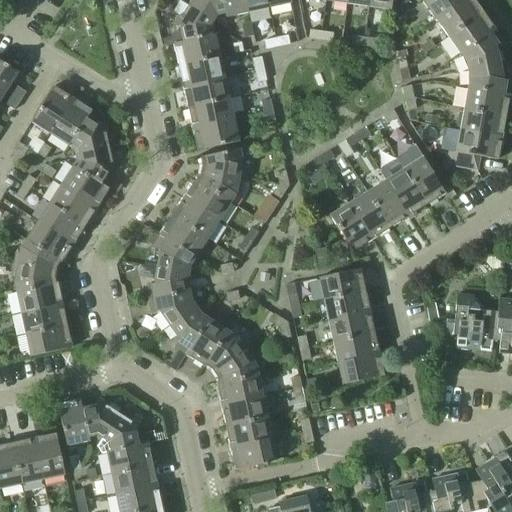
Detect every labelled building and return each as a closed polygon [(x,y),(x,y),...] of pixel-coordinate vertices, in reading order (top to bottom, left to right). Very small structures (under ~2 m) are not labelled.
[(216,16),(225,14),(226,14),(222,0),(191,0),(188,5),(213,22),(216,16)] [(226,18),(248,13),(244,0),(222,0),(226,14),(225,14),(226,18)] [(244,0),(248,13),(269,8),(266,0),(244,0)] [(266,0),(269,8),(291,4),(289,0),(266,0)] [(390,10),(391,0),(368,0),(368,7),(390,10)] [(399,0),(398,11),(407,12),(408,0),(399,0)] [(435,19),(462,0),(422,0),(422,1),(435,19)] [(447,37),(482,13),(473,0),(462,0),(435,19),(447,37)] [(209,27),(213,22),(188,5),(180,17),(178,16),(172,24),(179,28),(180,33),(171,35),(173,45),(211,37),(211,36),(209,27)] [(459,55),(495,30),(482,13),(447,37),(459,55)] [(244,38),(253,36),(250,24),(241,25),(244,38)] [(320,41),(321,32),(309,30),(307,39),(320,41)] [(466,71),(499,64),(495,46),(502,42),(495,30),(459,55),(465,63),(466,71)] [(321,32),(320,41),(332,42),(333,33),(321,32)] [(178,66),(220,57),(215,35),(211,36),(211,37),(173,45),(178,66)] [(277,47),(289,45),(287,36),(275,38),(277,47)] [(362,46),(364,37),(352,36),(350,45),(362,46)] [(364,37),(362,46),(374,48),(376,39),(364,37)] [(265,50),(277,47),(275,38),(263,41),(265,50)] [(234,54),(243,51),(241,43),(232,44),(234,54)] [(406,68),(407,68),(404,56),(395,58),(398,70),(406,68)] [(182,87),(224,78),(220,57),(178,66),(182,87)] [(254,71),(263,69),(260,57),(251,59),(254,71)] [(0,88),(5,92),(17,73),(0,61),(0,88)] [(466,88),(509,96),(511,82),(503,80),(499,64),(466,71),(468,79),(466,88)] [(400,82),(409,80),(407,68),(406,68),(398,70),(400,82)] [(263,69),(254,71),(257,83),(266,81),(263,69)] [(187,108),(229,99),(224,78),(182,87),(187,108)] [(11,95),(20,101),(26,92),(16,86),(11,95)] [(49,135),(72,99),(53,86),(30,122),(49,135)] [(413,98),(411,86),(401,88),(404,100),(413,98)] [(505,117),(509,96),(466,88),(462,109),(505,117)] [(14,110),(20,101),(11,95),(5,104),(14,110)] [(415,109),(413,98),(404,100),(406,111),(415,109)] [(70,143),(91,110),(72,99),(49,135),(68,147),(70,143)] [(191,129),(233,120),(229,99),(187,108),(191,129)] [(263,113),(272,111),(270,100),(261,101),(263,113)] [(501,138),(505,117),(462,109),(459,130),(501,138)] [(79,155),(108,148),(105,135),(108,134),(105,125),(97,126),(94,124),(100,117),(91,112),(92,111),(91,110),(70,143),(78,148),(79,155)] [(387,124),(397,118),(392,110),(381,116),(387,124)] [(266,125),(275,123),(272,111),(263,113),(266,125)] [(426,114),(425,121),(434,122),(436,115),(426,114)] [(196,151),(238,142),(233,120),(191,129),(196,151)] [(354,134),(359,141),(369,135),(365,127),(354,134)] [(497,160),(501,138),(459,130),(455,152),(448,151),(445,165),(477,171),(480,157),(497,160)] [(349,148),(359,141),(354,134),(344,140),(349,148)] [(23,156),(28,149),(17,142),(13,150),(23,156)] [(43,144),(36,154),(44,159),(51,149),(43,144)] [(426,205),(444,193),(414,145),(407,150),(408,152),(396,159),(403,169),(426,205)] [(75,169),(108,189),(113,180),(106,176),(108,172),(116,171),(114,161),(111,162),(108,148),(79,155),(80,161),(76,167),(75,169)] [(200,170),(242,178),(243,172),(240,172),(242,159),(240,149),(199,157),(201,165),(200,170)] [(318,156),(323,164),(333,158),(328,150),(318,156)] [(313,171),(323,164),(318,156),(308,163),(313,171)] [(407,217),(426,205),(403,169),(396,159),(378,170),(385,181),(384,181),(407,217)] [(45,165),(40,173),(51,179),(56,172),(45,165)] [(96,208),(108,189),(75,169),(76,167),(75,167),(73,166),(60,185),(96,208)] [(239,195),(242,178),(200,170),(199,175),(196,180),(195,180),(194,181),(195,180),(196,181),(230,203),(236,194),(239,195)] [(278,184),(288,186),(285,171),(276,173),(278,184)] [(29,191),(35,180),(28,175),(21,186),(29,191)] [(218,221),(230,203),(196,181),(195,180),(194,181),(182,199),(218,221)] [(389,228),(407,217),(384,181),(366,193),(389,228)] [(280,199),(288,186),(278,184),(272,194),(280,199)] [(84,226),(96,208),(60,185),(48,203),(84,226)] [(22,200),(29,191),(21,186),(15,196),(22,200)] [(371,240),(389,228),(366,193),(348,204),(371,240)] [(207,239),(218,221),(182,199),(171,217),(207,239)] [(73,244),(84,226),(48,203),(37,221),(73,244)] [(352,252),(371,240),(348,204),(329,216),(352,252)] [(4,212),(0,218),(0,223),(6,227),(12,217),(4,212)] [(195,258),(207,239),(171,217),(159,235),(195,258)] [(61,263),(73,244),(37,221),(25,240),(60,262),(59,262),(61,263)] [(244,238),(252,243),(258,232),(251,228),(244,238)] [(190,266),(195,258),(159,235),(151,248),(158,252),(155,268),(188,273),(190,266)] [(245,253),(252,243),(244,238),(237,248),(245,253)] [(59,262),(60,262),(25,240),(19,250),(18,253),(15,252),(12,265),(55,273),(56,267),(59,262)] [(221,275),(233,272),(231,263),(219,266),(221,275)] [(54,277),(55,273),(12,265),(10,277),(13,278),(13,281),(15,293),(55,284),(55,283),(57,283),(57,284),(57,283),(55,283),(54,277)] [(187,282),(188,273),(155,268),(153,284),(144,286),(147,300),(189,291),(187,282)] [(323,300),(365,291),(360,269),(318,278),(323,300)] [(62,305),(57,284),(57,283),(55,283),(55,284),(15,293),(20,314),(62,305)] [(168,327),(196,307),(191,301),(189,291),(147,300),(150,315),(159,313),(168,327)] [(237,291),(225,293),(227,302),(239,300),(237,291)] [(327,321),(370,312),(365,291),(323,300),(327,321)] [(289,307),(298,305),(296,293),(286,295),(289,307)] [(497,313),(483,311),(483,308),(476,299),(473,298),(473,296),(455,294),(451,335),(456,336),(455,349),(467,350),(467,347),(478,348),(478,351),(490,353),(491,341),(495,341),(497,313)] [(511,300),(498,299),(497,313),(495,341),(499,341),(498,353),(510,355),(510,352),(511,351),(511,300)] [(429,320),(437,319),(434,304),(426,306),(429,320)] [(25,335),(67,326),(62,305),(20,314),(25,335)] [(289,307),(292,319),(301,317),(298,305),(289,307)] [(186,355),(209,319),(201,314),(196,307),(168,327),(177,340),(173,347),(186,355)] [(332,342),(374,333),(370,312),(327,321),(332,342)] [(278,328),(287,322),(273,314),(269,321),(278,328)] [(205,366),(226,330),(209,319),(186,355),(204,368),(205,366)] [(281,340),(290,338),(287,322),(278,328),(281,340)] [(30,357),(72,348),(67,326),(25,335),(30,357)] [(213,374),(248,349),(242,339),(239,341),(236,337),(226,330),(205,366),(210,369),(213,374)] [(336,363),(379,354),(374,333),(332,342),(336,363)] [(298,350),(307,348),(305,336),(296,338),(298,350)] [(307,348),(298,350),(301,361),(310,359),(307,348)] [(217,384),(258,376),(255,364),(250,357),(253,355),(248,349),(213,374),(216,378),(217,383),(217,384)] [(379,354),(336,363),(341,385),(383,376),(379,354)] [(220,406),(262,397),(258,376),(217,384),(216,385),(220,406)] [(292,390),(301,388),(299,376),(289,378),(292,390)] [(305,380),(308,392),(316,391),(314,378),(305,380)] [(295,402),(304,400),(301,388),(292,390),(295,402)] [(102,439),(118,414),(107,406),(108,404),(99,399),(95,405),(91,406),(89,397),(78,400),(87,438),(96,436),(101,439),(96,447),(97,448),(102,439)] [(225,427),(267,418),(262,397),(220,406),(225,427)] [(88,442),(87,438),(78,400),(56,405),(66,447),(88,442)] [(109,452),(148,444),(145,433),(136,434),(136,431),(140,425),(131,419),(130,421),(118,414),(102,439),(97,448),(98,455),(105,453),(105,452),(109,452)] [(229,448),(271,439),(267,418),(225,427),(229,448)] [(301,433),(310,431),(308,419),(299,421),(301,433)] [(310,431),(301,433),(304,444),(313,442),(310,431)] [(42,480),(64,475),(55,433),(33,438),(42,480)] [(21,485),(42,480),(33,438),(12,443),(21,485)] [(271,439),(229,448),(234,470),(264,464),(264,465),(267,465),(266,463),(276,461),(271,439)] [(0,489),(21,485),(12,443),(0,445),(0,489)] [(110,474),(152,465),(148,444),(109,452),(105,452),(105,453),(98,455),(99,455),(105,454),(110,474)] [(511,461),(510,463),(504,452),(493,459),(495,462),(486,467),(484,464),(474,470),(480,480),(477,482),(477,481),(476,482),(485,497),(481,500),(487,509),(486,509),(487,509),(490,507),(492,511),(510,511),(511,511),(511,510),(511,509),(511,508),(511,461)] [(71,469),(80,467),(77,455),(68,457),(71,469)] [(114,495),(157,486),(152,465),(110,474),(114,495)] [(85,470),(87,479),(96,477),(94,468),(85,470)] [(485,497),(476,482),(468,484),(465,472),(454,475),(454,478),(444,480),(443,477),(430,480),(433,491),(430,492),(430,490),(429,491),(433,511),(471,511),(487,509),(486,509),(487,509),(481,500),(485,497)] [(433,511),(429,491),(428,491),(428,492),(426,493),(423,481),(411,484),(412,487),(402,490),(401,486),(388,489),(391,502),(384,503),(385,511),(433,511)] [(118,511),(140,511),(161,507),(157,486),(114,495),(118,511)] [(76,504),(85,502),(82,490),(73,492),(76,504)] [(272,490),(260,493),(263,502),(275,499),(272,490)] [(311,511),(308,510),(305,496),(299,498),(297,496),(296,498),(294,499),(292,497),(291,499),(277,503),(278,507),(267,509),(267,511),(311,511)] [(76,504),(77,511),(86,511),(85,502),(76,504)]
